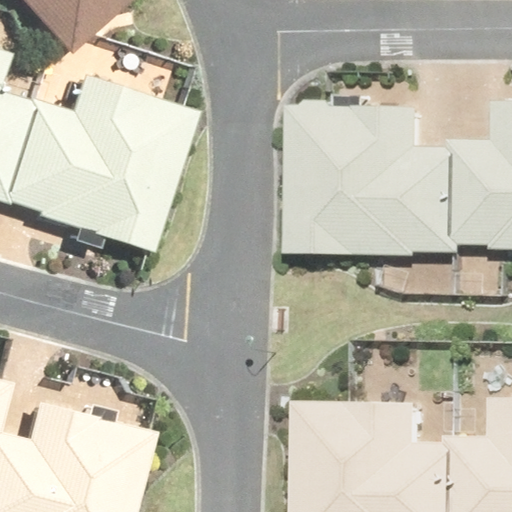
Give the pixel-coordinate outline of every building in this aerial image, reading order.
[(27,0),(72,49),(127,0),(27,0)] [(0,221),(141,267),(190,115),(61,73),(48,111),(0,95),(0,221)] [(300,111),(296,264),(475,268),(476,252),(511,252),(511,101),(503,101),(502,142),(454,140),(454,154),(434,145),(434,114),(300,111)] [(0,511),(124,511),(145,436),(33,405),(23,440),(1,434),(16,378),(0,374),(0,511)] [(294,402),(291,511),(511,511),(511,392),(497,392),(496,433),(448,431),(447,445),(427,436),(428,405),(294,402)]
